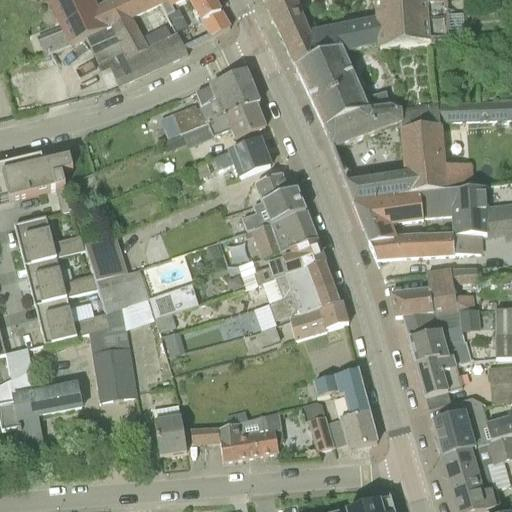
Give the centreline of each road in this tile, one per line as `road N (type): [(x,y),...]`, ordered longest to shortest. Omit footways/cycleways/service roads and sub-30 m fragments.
road 1 (tertiary): [(408,469),(344,246),(255,43)]
road 2 (residential): [(0,507),(408,469)]
road 3 (residential): [(0,138),(63,122),(255,43)]
